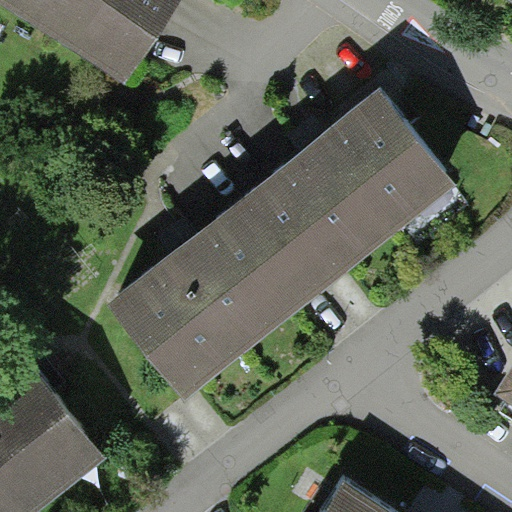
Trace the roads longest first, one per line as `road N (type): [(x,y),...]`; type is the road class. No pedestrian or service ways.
road 1 (residential): [(357,365),(174,511)]
road 2 (residential): [(511,243),(357,365)]
road 3 (residential): [(357,365),(381,394),(511,484)]
road 4 (residential): [(407,0),(511,67)]
